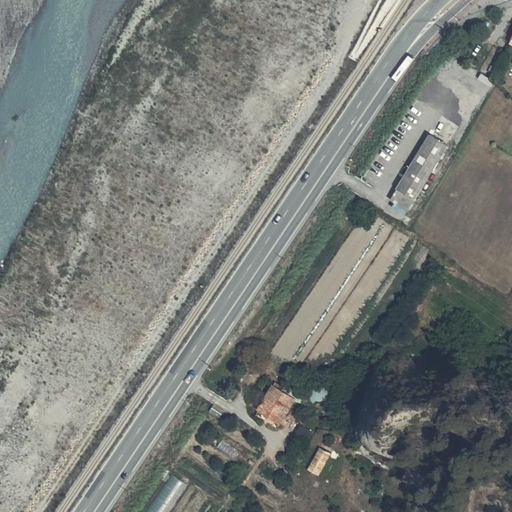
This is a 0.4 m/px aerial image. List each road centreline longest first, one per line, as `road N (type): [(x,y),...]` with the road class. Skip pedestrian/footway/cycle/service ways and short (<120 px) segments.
road 1 (track): [(19,511),(103,415),(323,91),(373,0)]
road 2 (primary): [(89,511),(397,57)]
